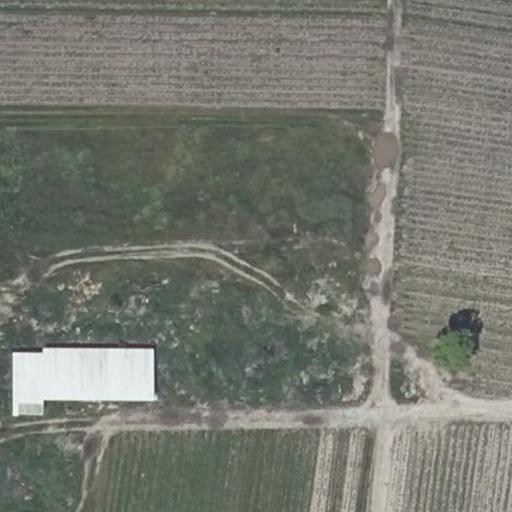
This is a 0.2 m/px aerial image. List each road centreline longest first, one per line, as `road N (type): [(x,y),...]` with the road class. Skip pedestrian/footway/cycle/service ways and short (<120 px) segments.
road 1 (track): [(138,425),(511,412)]
road 2 (track): [(380,271),(383,418),(374,511)]
